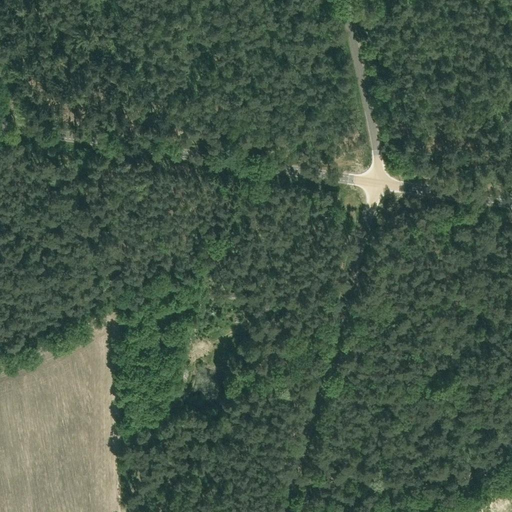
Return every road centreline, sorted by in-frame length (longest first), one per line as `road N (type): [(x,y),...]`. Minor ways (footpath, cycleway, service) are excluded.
road 1 (tertiary): [(377,182),(0,126)]
road 2 (unclassified): [(281,511),(377,182)]
road 3 (unclassified): [(377,182),(352,0)]
road 4 (tertiary): [(511,202),(377,182)]
